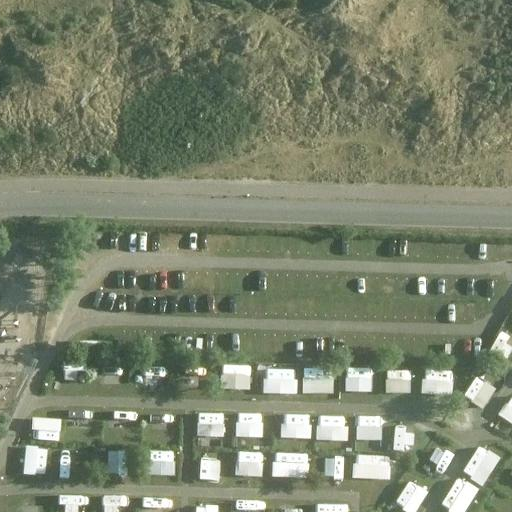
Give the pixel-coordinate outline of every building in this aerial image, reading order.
[(511,337),(503,333),(494,352),(509,360),(511,354),(511,337)] [(253,387),(254,363),(225,362),(225,387),(253,387)] [(306,391),(336,392),(337,366),(307,365),(306,391)] [(267,392),(300,392),(300,366),(268,366),(267,392)] [(349,389),(375,389),(375,366),(349,366),(349,389)] [(427,367),(427,393),(457,393),(457,368),(427,367)] [(414,391),(415,368),(391,368),(391,391),(414,391)] [(488,408),(500,386),(480,375),(468,396),(488,408)] [(511,399),(502,414),(511,419),(511,399)] [(201,434),(227,435),(227,412),(202,411),(201,434)] [(240,435),(273,436),(273,413),(241,412),(240,435)] [(281,412),(281,423),(306,424),(306,413),(281,412)] [(323,414),(323,424),(348,424),(348,414),(323,414)] [(360,438),(386,438),(386,414),(360,414),(360,438)] [(36,416),(36,438),(64,438),(64,416),(36,416)] [(400,429),(397,448),(416,450),(418,431),(400,429)] [(50,472),(50,445),(28,444),(27,472),(50,472)] [(482,446),(467,470),(485,481),(499,456),(482,446)] [(240,449),(240,474),(265,475),(266,450),(240,449)] [(313,476),(313,451),(277,451),(277,475),(313,476)] [(394,477),(394,453),(357,453),(358,477),(394,477)] [(443,504),(454,511),(467,511),(483,489),(463,475),(443,504)] [(400,505),(417,511),(420,511),(431,488),(411,480),(400,505)] [(318,502),(317,511),(351,511),(352,502),(318,502)]
